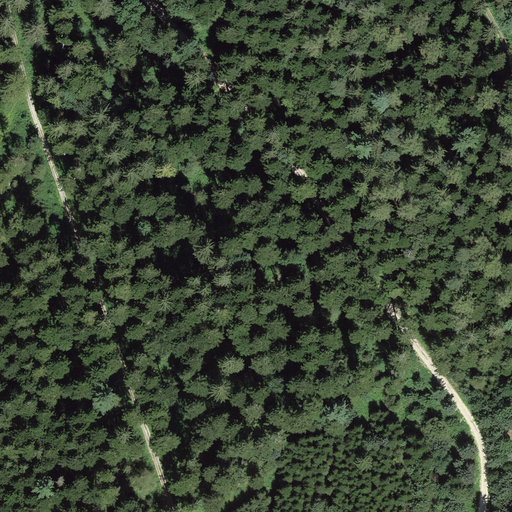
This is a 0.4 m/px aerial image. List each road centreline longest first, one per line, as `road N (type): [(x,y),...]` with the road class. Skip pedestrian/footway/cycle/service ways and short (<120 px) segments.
road 1 (track): [(148,0),(300,173),(473,425),(483,468),(479,511)]
road 2 (track): [(171,511),(43,156),(3,0)]
